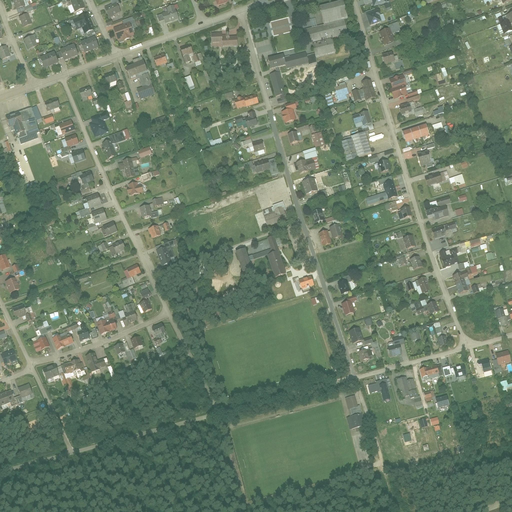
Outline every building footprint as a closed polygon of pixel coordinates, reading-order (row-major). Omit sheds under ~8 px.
[(23,0),(13,0),(16,9),(26,6),(23,0)] [(85,9),(81,0),(77,0),(71,3),(76,13),(85,9)] [(345,0),(318,7),(324,25),(346,19),(350,18),(345,0)] [(117,4),(105,9),(109,19),(121,14),(117,4)] [(180,18),(175,5),(168,8),(169,10),(158,14),(160,21),(165,19),(167,23),(180,18)] [(380,10),(368,15),(372,27),(383,22),(380,10)] [(29,13),(20,17),(24,29),(33,25),(29,13)] [(95,31),(88,15),(73,21),(77,30),(82,28),(85,35),(95,31)] [(350,34),(346,19),(324,25),(305,30),(307,39),(309,45),(312,44),(314,54),(316,59),(338,53),(334,37),(350,34)] [(130,24),(114,30),(118,42),(123,41),(124,43),(132,40),(131,37),(135,36),(130,24)] [(391,28),(381,32),(386,46),(396,42),(391,28)] [(222,34),(211,34),(212,44),(223,43),(223,48),(237,47),(237,35),(222,36),(222,34)] [(38,47),(33,36),(24,40),(28,51),(38,47)] [(101,48),(96,36),(90,39),(94,51),(101,48)] [(94,51),(90,39),(82,42),(86,53),(94,51)] [(76,44),(69,47),(73,58),(80,56),(76,44)] [(7,46),(0,48),(0,55),(2,60),(11,56),(7,46)] [(190,46),(180,49),(186,64),(190,62),(188,56),(193,54),(190,46)] [(73,58),(69,47),(61,50),(65,62),(73,58)] [(61,63),(57,52),(49,55),(53,66),(61,63)] [(307,52),(283,58),(285,67),(286,70),(311,65),(308,55),(307,52)] [(393,52),(383,55),(386,65),(396,62),(393,52)] [(201,54),(193,56),(196,66),(201,64),(200,60),(203,59),(201,54)] [(314,54),(308,55),(311,65),(317,63),(316,59),(314,54)] [(53,66),(49,55),(42,58),(47,69),(53,66)] [(168,63),(164,55),(154,59),(157,67),(168,63)] [(283,58),(283,55),(267,59),(270,70),(276,69),(276,73),(280,73),(279,68),(285,67),(283,58)] [(395,70),(404,68),(403,61),(394,63),(395,70)] [(145,63),(126,70),(130,81),(141,77),(145,88),(137,91),(141,101),(157,95),(145,63)] [(276,73),(269,75),(275,97),(280,96),(281,100),(277,101),(278,105),(287,102),(280,73),(276,73)] [(114,74),(104,77),(108,86),(117,82),(114,74)] [(404,75),(391,79),(394,89),(408,85),(404,75)] [(191,76),(185,78),(188,90),(194,89),(191,76)] [(378,98),(372,80),(362,83),(364,89),(360,91),(360,90),(353,92),(356,102),(363,100),(362,98),(366,97),(367,101),(378,98)] [(348,95),(345,85),(334,89),(338,102),(346,99),(345,96),(348,95)] [(406,86),(393,90),(395,99),(409,95),(406,86)] [(90,88),(79,92),(83,101),(93,97),(90,88)] [(124,102),(127,109),(133,107),(128,93),(125,94),(127,101),(124,102)] [(259,105),(256,96),(245,100),(245,98),(235,101),(237,110),(246,107),(247,109),(259,105)] [(57,100),(46,104),(49,112),(60,108),(57,100)] [(287,111),(281,113),(285,125),(296,121),(292,111),(296,110),(293,103),(285,105),(287,111)] [(410,104),(401,107),(403,115),(413,112),(410,104)] [(433,112),(434,116),(445,113),(443,106),(437,108),(438,110),(433,112)] [(23,111),(5,118),(9,129),(14,127),(17,136),(18,141),(37,134),(42,132),(39,127),(38,124),(32,108),(23,111)] [(319,109),(317,113),(323,117),(325,115),(323,114),(324,112),(319,109)] [(94,124),(90,125),(95,139),(109,133),(105,122),(111,120),(108,112),(92,119),(94,124)] [(371,124),(368,112),(351,118),(354,126),(361,124),(362,127),(371,124)] [(259,126),(255,114),(250,115),(251,120),(247,121),(249,129),(259,126)] [(56,121),(54,115),(44,118),(46,124),(56,121)] [(72,120),(60,125),(64,135),(76,131),(72,120)] [(442,123),(433,125),(434,133),(444,131),(442,123)] [(427,125),(420,127),(423,138),(431,135),(427,125)] [(420,127),(412,130),(416,140),(423,138),(420,127)] [(412,130),(404,132),(408,143),(416,140),(412,130)] [(111,142),(103,145),(108,161),(118,158),(114,146),(126,142),(123,132),(109,137),(111,142)] [(322,132),(312,135),(315,148),(325,146),(322,132)] [(211,148),(223,144),(222,138),(212,141),(211,133),(207,133),(211,148)] [(296,133),(287,135),(290,144),(298,142),(296,133)] [(371,155),(365,133),(340,141),(346,162),(371,155)] [(77,135),(66,138),(70,148),(81,144),(77,135)] [(265,150),(263,142),(253,145),(256,153),(265,150)] [(375,148),(377,153),(388,149),(387,145),(375,148)] [(150,148),(138,152),(141,159),(153,155),(150,148)] [(305,161),(295,164),(299,175),(315,170),(319,169),(316,158),(317,158),(314,149),(302,153),(305,161)] [(87,160),(84,150),(80,151),(80,150),(72,153),(76,164),(87,160)] [(429,150),(418,153),(422,166),(433,163),(429,150)] [(378,162),(376,156),(368,158),(370,165),(378,162)] [(123,164),(118,165),(120,172),(125,171),(127,180),(136,178),(132,159),(123,162),(123,164)] [(268,161),(255,165),(257,174),(271,170),(268,161)] [(390,171),(388,161),(376,165),(379,174),(390,171)] [(85,185),(95,181),(92,172),(81,176),(85,185)] [(143,181),(154,178),(152,172),(141,176),(143,181)] [(440,173),(426,178),(429,187),(443,182),(440,173)] [(463,175),(449,179),(451,184),(456,182),(458,189),(466,187),(463,175)] [(397,197),(392,182),(391,182),(390,177),(377,181),(378,187),(382,186),(384,194),(364,200),(367,207),(397,197)] [(313,180),(301,184),(305,195),(317,192),(313,180)] [(130,189),(128,190),(129,195),(131,194),(132,197),(144,194),(143,186),(139,187),(138,183),(129,185),(130,189)] [(326,190),(318,192),(319,199),(327,197),(326,190)] [(99,194),(87,198),(91,209),(103,205),(99,194)] [(437,221),(450,216),(447,206),(452,204),(450,196),(425,203),(429,217),(436,215),(437,221)] [(163,198),(154,200),(156,206),(164,205),(163,198)] [(173,202),(176,207),(181,205),(178,198),(169,202),(170,203),(173,202)] [(273,209),(263,213),(268,228),(288,221),(283,208),(281,201),(271,204),(273,209)] [(391,209),(392,212),(398,210),(396,202),(385,205),(386,210),(391,209)] [(150,207),(140,209),(143,220),(151,218),(152,220),(160,218),(158,212),(152,214),(150,207)] [(105,208),(92,213),(97,224),(109,220),(105,208)] [(411,218),(408,208),(399,211),(400,213),(397,214),(399,221),(411,218)] [(76,213),(78,219),(90,215),(88,209),(76,213)] [(321,211),(311,214),(315,225),(324,222),(321,211)] [(115,222),(104,227),(108,236),(119,232),(115,222)] [(331,231),(329,232),(331,239),(334,238),(335,240),(345,237),(340,225),(330,228),(331,231)] [(158,227),(148,230),(151,240),(161,236),(158,227)] [(444,227),(433,230),(435,238),(447,235),(444,227)] [(329,231),(320,233),(324,247),(333,245),(331,239),(329,232),(329,231)] [(245,250),(235,253),(243,279),(254,275),(250,262),(268,256),(276,280),(287,276),(274,237),(267,239),(271,250),(248,258),(245,250)] [(415,247),(411,237),(402,240),(405,250),(415,247)] [(466,249),(481,245),(479,239),(465,243),(466,249)] [(123,240),(113,245),(118,254),(127,249),(123,240)] [(106,243),(98,246),(100,252),(109,249),(106,243)] [(170,247),(156,251),(162,268),(175,264),(170,247)] [(447,252),(440,254),(446,268),(456,264),(455,260),(450,261),(447,252)] [(488,260),(497,258),(495,252),(486,254),(488,260)] [(394,258),(395,261),(398,260),(401,266),(407,264),(403,254),(394,258)] [(11,268),(6,255),(0,256),(0,266),(2,271),(11,268)] [(422,268),(418,258),(409,261),(412,271),(422,268)] [(128,269),(132,278),(142,273),(139,265),(128,269)] [(458,286),(467,282),(466,279),(470,277),(468,272),(454,277),(458,286)] [(16,278),(5,282),(10,294),(21,290),(16,278)] [(316,286),(313,278),(300,282),(304,295),(311,294),(309,288),(316,286)] [(430,291),(425,278),(417,282),(421,295),(430,291)] [(346,282),(337,285),(341,296),(350,293),(346,282)] [(467,282),(458,286),(461,295),(470,291),(467,282)] [(474,286),(476,293),(483,291),(481,284),(474,286)] [(152,295),(149,289),(141,293),(144,298),(152,295)] [(311,299),(313,305),(320,303),(318,297),(311,299)] [(347,303),(341,305),(345,317),(355,313),(352,303),(356,302),(355,297),(346,300),(347,303)] [(149,300),(140,304),(145,313),(154,310),(149,300)] [(438,313),(434,303),(422,308),(420,302),(413,305),(417,316),(428,312),(430,316),(438,313)] [(12,307),(16,318),(28,314),(23,303),(12,307)] [(503,327),(510,324),(508,316),(506,316),(505,309),(496,311),(498,319),(501,319),(503,327)] [(127,316),(123,317),(126,326),(130,325),(130,324),(139,320),(136,311),(126,314),(127,316)] [(107,320),(98,323),(102,335),(111,332),(111,331),(108,324),(107,320)] [(111,331),(119,329),(116,321),(108,324),(111,331)] [(41,326),(45,334),(54,330),(51,322),(41,326)] [(77,323),(63,328),(66,334),(79,328),(77,323)] [(83,330),(79,332),(82,341),(92,338),(87,324),(82,326),(83,330)] [(164,324),(153,328),(157,337),(168,333),(164,324)] [(363,340),(359,329),(348,332),(352,345),(364,341),(365,345),(373,343),(371,338),(363,340)] [(414,341),(421,339),(419,331),(411,333),(414,341)] [(65,347),(75,343),(71,334),(61,338),(65,347)] [(61,336),(54,339),(58,350),(65,347),(61,338),(61,336)] [(141,337),(132,340),(135,349),(144,346),(141,337)] [(160,337),(155,340),(158,346),(163,343),(160,337)] [(393,346),(387,348),(390,358),(402,355),(399,347),(404,345),(402,337),(391,340),(393,346)] [(448,346),(445,337),(436,340),(439,348),(448,346)] [(47,338),(34,342),(38,353),(51,347),(47,338)] [(124,344),(115,347),(119,355),(127,352),(124,344)] [(5,365),(18,360),(14,349),(2,355),(5,365)] [(134,349),(127,352),(130,360),(138,358),(134,349)] [(370,349),(358,354),(361,362),(369,360),(368,357),(372,356),(370,349)] [(511,358),(510,351),(497,354),(500,365),(511,362),(511,358)] [(96,353),(87,356),(92,372),(111,366),(108,359),(99,362),(96,353)] [(81,360),(65,365),(68,374),(77,372),(78,375),(81,374),(82,377),(88,375),(86,370),(83,363),(82,363),(81,360)] [(485,370),(492,368),(490,361),(479,364),(480,367),(483,366),(485,370)] [(57,364),(43,370),(48,380),(61,375),(57,364)] [(441,365),(420,371),(423,381),(444,376),(441,365)] [(468,375),(466,366),(453,369),(455,378),(468,375)] [(406,377),(396,380),(400,392),(401,392),(403,399),(409,397),(410,400),(418,398),(413,380),(407,381),(406,377)] [(30,382),(18,385),(23,398),(34,393),(30,382)] [(382,391),(385,400),(393,398),(387,384),(371,388),(373,394),(382,391)] [(12,390),(4,393),(9,404),(16,401),(12,390)] [(434,397),(433,392),(424,394),(426,402),(432,401),(431,398),(434,397)] [(0,407),(9,404),(4,393),(0,394),(0,407)] [(353,417),(347,418),(351,429),(365,425),(360,406),(357,407),(354,396),(346,399),(349,410),(351,410),(353,417)] [(438,409),(449,406),(447,397),(436,400),(438,409)] [(438,417),(430,419),(431,426),(439,424),(438,417)] [(419,420),(421,428),(428,427),(426,418),(419,420)]
